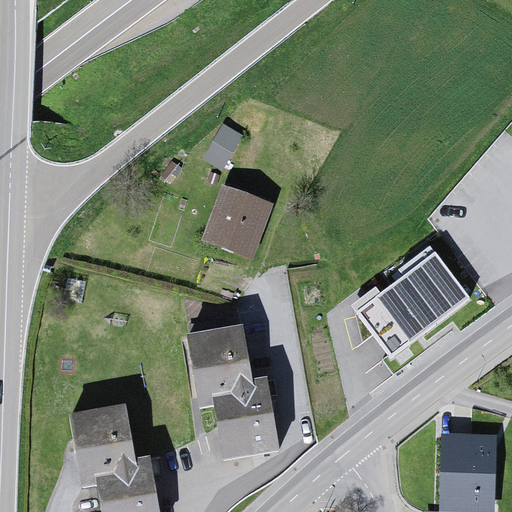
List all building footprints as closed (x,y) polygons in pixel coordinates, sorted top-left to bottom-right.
[(239,137),(224,129),(207,158),(222,167),(239,137)] [(226,189),(207,237),(250,253),(268,206),(226,189)] [(468,298),(434,254),(356,312),(390,357),(468,298)] [(239,329),(190,337),(201,404),(217,401),(226,456),(274,448),(263,381),(249,384),(239,329)] [(124,408),(71,417),(83,487),(98,484),(102,511),(154,511),(146,460),(133,462),(124,408)] [(496,511),(500,433),(448,430),(444,511),(430,505),(429,511),(496,511)]
